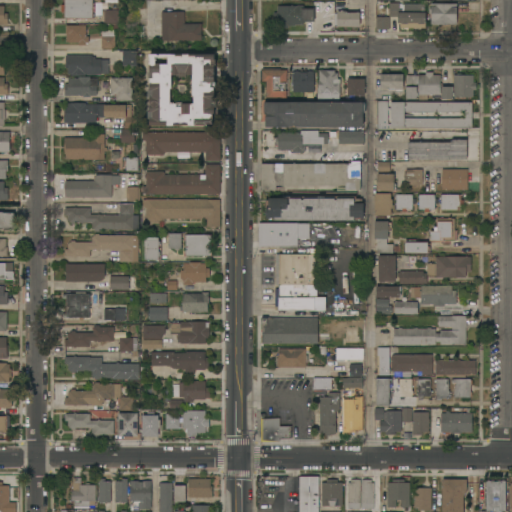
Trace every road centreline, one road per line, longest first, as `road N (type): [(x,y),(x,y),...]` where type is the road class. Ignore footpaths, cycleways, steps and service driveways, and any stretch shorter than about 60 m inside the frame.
road 1 (residential): [(37,511),(37,0)]
road 2 (residential): [(510,461),(510,0)]
road 3 (tertiary): [(239,402),(239,53)]
road 4 (residential): [(239,460),(511,461)]
road 5 (residential): [(239,53),(511,53)]
road 6 (residential): [(0,460),(239,460)]
